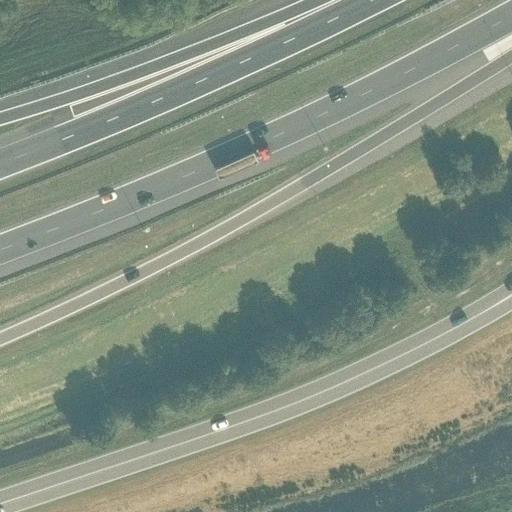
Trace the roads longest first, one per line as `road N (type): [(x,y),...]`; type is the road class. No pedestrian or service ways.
road 1 (motorway): [(0,339),(201,242),(511,56)]
road 2 (motorway): [(0,251),(262,147),(511,20)]
road 3 (secondary): [(0,504),(303,400),(511,295)]
road 4 (motorway): [(374,0),(0,163)]
road 5 (motorway): [(352,0),(0,119)]
